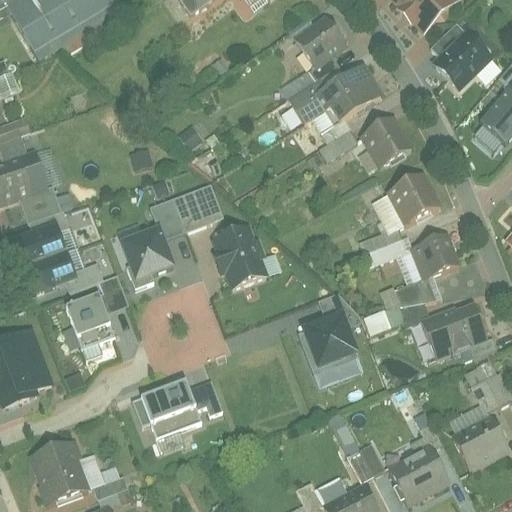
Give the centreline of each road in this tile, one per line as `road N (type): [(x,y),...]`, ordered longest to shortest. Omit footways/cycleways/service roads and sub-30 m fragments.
road 1 (residential): [(351,0),(433,119),(476,210)]
road 2 (residential): [(0,440),(88,408),(105,386),(143,371)]
road 3 (residential): [(143,371),(208,347),(192,301),(158,313)]
